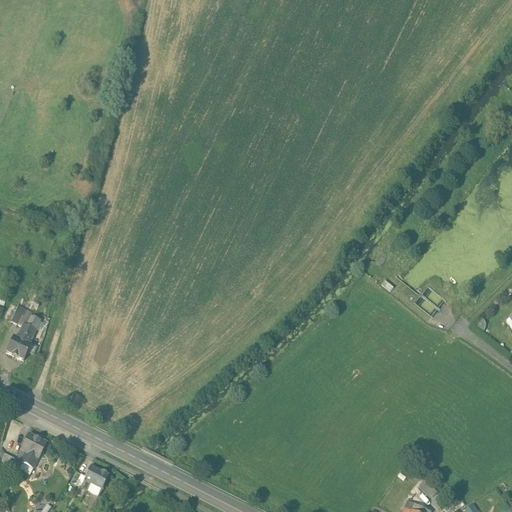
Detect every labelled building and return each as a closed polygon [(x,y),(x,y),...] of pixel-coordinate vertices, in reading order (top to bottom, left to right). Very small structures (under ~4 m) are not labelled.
[(25,322),(17,339),(15,338),(6,353),(18,360),(23,362),(31,346),(29,345),(40,324),(30,319),(29,322),(25,322)] [(28,436),(12,468),(29,477),(46,445),(28,436)] [(5,455),(0,449),(0,450),(0,465),(10,471),(15,460),(5,455)] [(85,479),(81,488),(99,497),(109,477),(91,468),(85,479)] [(81,488),(85,479),(75,474),(70,485),(76,488),(81,488)] [(407,501),(401,511),(411,511),(415,505),(407,501)]
